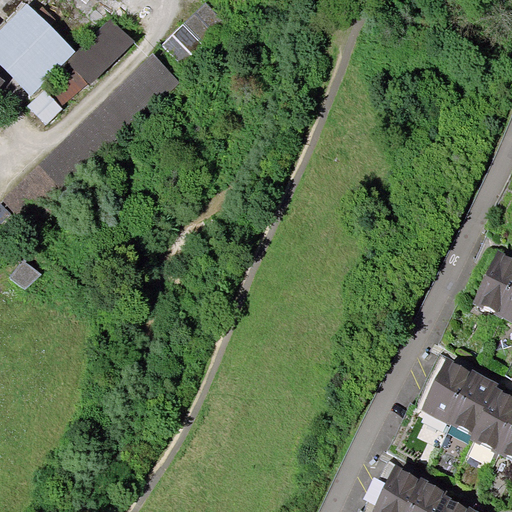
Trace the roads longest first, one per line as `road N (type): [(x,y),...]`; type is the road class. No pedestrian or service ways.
road 1 (residential): [(511,137),(417,359),(339,511)]
road 2 (unknown): [(176,0),(169,18),(8,179)]
